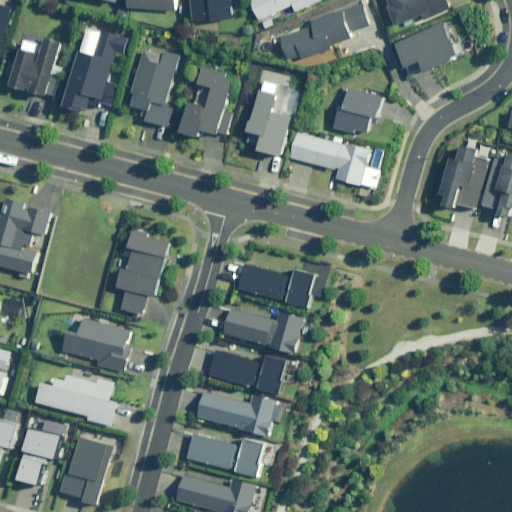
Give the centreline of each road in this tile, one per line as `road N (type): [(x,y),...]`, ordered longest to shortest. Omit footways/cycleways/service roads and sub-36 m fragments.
road 1 (residential): [(228,198),(140,511)]
road 2 (tertiary): [(0,136),(228,198)]
road 3 (residential): [(392,240),(432,125),(511,63)]
road 4 (tertiary): [(228,198),(392,240)]
road 5 (tertiary): [(392,240),(511,274)]
